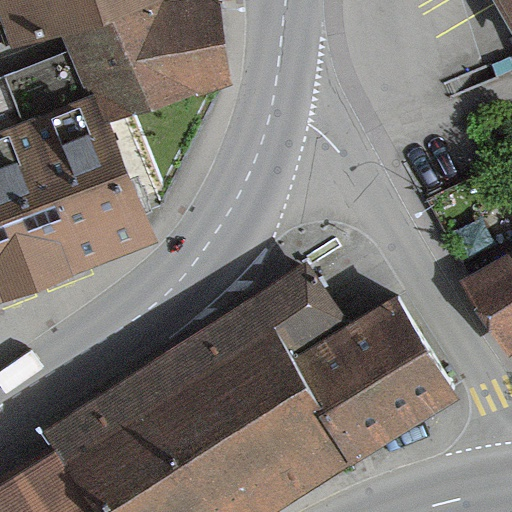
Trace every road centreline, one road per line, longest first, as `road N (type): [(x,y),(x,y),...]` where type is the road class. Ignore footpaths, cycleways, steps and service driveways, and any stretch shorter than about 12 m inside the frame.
road 1 (residential): [(511,484),(506,439),(434,299),(331,154),(263,128)]
road 2 (secondary): [(0,406),(173,281),(233,197),(263,128)]
road 3 (secondary): [(263,128),(286,0)]
